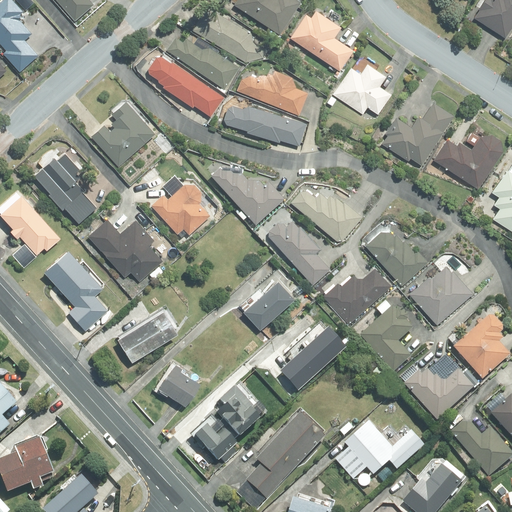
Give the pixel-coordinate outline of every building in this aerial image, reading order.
[(0,0),(0,42),(6,49),(2,52),(18,70),(37,54),(23,38),(31,31),(19,18),(18,11),(21,9),(13,0),(0,0)] [(56,0),(74,20),(93,3),(89,0),(56,0)] [(236,0),(234,4),(279,33),(300,1),(298,0),(236,0)] [(480,8),(474,17),(504,37),(511,24),(511,0),(482,0),(478,7),(480,8)] [(250,31),(216,10),(214,13),(205,8),(192,29),(243,60),(261,56),(265,49),(252,41),(250,31)] [(290,37),(339,70),(353,49),(333,36),(340,26),(315,9),(310,16),(306,13),(290,37)] [(166,49),(224,88),(239,66),(209,45),(201,47),(186,36),(183,41),(175,36),(166,49)] [(157,80),(163,84),(162,86),(192,106),(193,103),(209,114),(223,94),(172,60),(170,60),(160,54),(154,55),(147,66),(148,71),(158,79),(157,80)] [(360,72),(350,66),(332,94),(362,113),(366,106),(377,113),(390,93),(378,84),(385,74),(366,62),(360,72)] [(236,88),(298,114),(307,90),(295,85),(291,75),(274,68),(272,72),(267,70),(265,74),(263,73),(255,76),(249,74),(240,77),(236,88)] [(330,95),(326,102),(331,104),(335,98),(330,95)] [(103,123),(90,134),(117,165),(154,132),(125,99),(111,112),(116,117),(111,122),(114,125),(109,130),(103,123)] [(382,143),(407,160),(409,157),(420,164),(453,114),(433,101),(422,117),(417,114),(410,125),(396,115),(385,132),(388,134),(382,143)] [(304,124),(305,122),(247,103),(242,107),(231,104),(227,105),(227,106),(223,105),(219,116),(223,118),(226,122),(247,129),(247,131),(278,141),(279,138),(298,144),(299,141),(302,142),(307,125),(304,124)] [(479,134),(471,148),(459,140),(456,145),(446,139),(433,160),(478,188),(503,148),(501,138),(490,132),(479,134)] [(50,192),(48,193),(62,209),(64,207),(78,222),(96,205),(81,190),(82,189),(73,179),(78,175),(74,171),(78,167),(64,152),(56,159),(53,156),(34,174),(50,192)] [(493,203),(499,207),(492,218),(511,230),(511,160),(507,167),(506,167),(491,190),(499,195),(493,203)] [(218,166),(210,173),(255,223),(284,197),(268,179),(263,183),(258,177),(247,177),(242,171),(232,170),(231,169),(221,169),(218,166)] [(163,194),(151,205),(177,233),(183,228),(188,234),(209,214),(198,201),(199,201),(200,188),(195,183),(185,182),(166,198),(163,194)] [(0,212),(12,226),(9,228),(16,236),(18,234),(35,252),(43,245),(46,248),(60,236),(19,191),(18,192),(15,188),(0,201),(0,212)] [(290,200),(336,240),(341,239),(361,215),(344,200),(343,201),(336,195),(334,197),(330,194),(327,197),(319,191),(315,196),(306,188),(300,190),(290,200)] [(161,259),(147,243),(153,239),(134,218),(119,232),(106,218),(87,235),(124,276),(130,270),(139,280),(148,272),(154,278),(163,270),(157,263),(161,259)] [(294,263),(289,268),(299,279),(304,275),(312,284),(330,268),(315,252),(320,247),(299,224),(297,226),(291,219),(290,220),(285,224),(282,220),(277,220),(268,227),(268,234),(294,263)] [(365,244),(401,285),(428,262),(416,248),(414,250),(403,239),(402,240),(396,233),(394,234),(391,231),(382,230),(365,244)] [(12,254),(23,267),(36,255),(25,243),(12,254)] [(67,247),(43,268),(74,304),(68,310),(84,328),(107,309),(93,293),(101,286),(67,247)] [(428,274),(408,293),(437,324),(472,291),(452,269),(450,271),(444,265),(431,277),(428,274)] [(337,282),(322,295),(348,324),(390,285),(373,267),(362,277),(356,277),(352,273),(340,285),(337,282)] [(276,277),(242,309),(259,327),(293,294),(276,277)] [(385,300),(375,308),(381,314),(377,318),(375,315),(366,323),(369,326),(359,334),(392,371),(411,355),(397,340),(412,326),(405,319),(407,317),(407,313),(402,307),(398,306),(395,308),(392,304),(390,306),(385,300)] [(161,308),(116,336),(131,359),(176,330),(161,308)] [(502,330),(502,324),(494,315),(489,315),(453,347),(482,379),(510,354),(497,340),(502,336),(499,332),(502,330)] [(316,342),(278,377),(293,394),(331,359),(316,342)] [(199,381),(180,367),(181,365),(174,360),(158,382),(156,380),(151,386),(158,391),(161,387),(183,403),(199,381)] [(418,370),(403,383),(436,420),(474,386),(458,368),(445,379),(440,379),(435,373),(433,375),(426,367),(420,373),(418,370)] [(0,431),(9,424),(1,415),(16,401),(0,383),(0,431)] [(260,417),(233,388),(218,402),(223,407),(215,414),(238,439),(259,420),(258,418),(260,417)] [(490,412),(511,436),(511,395),(510,394),(490,412)] [(298,411),(256,458),(261,462),(246,479),(267,498),(324,435),(317,430),(318,429),(298,411)] [(351,418),(356,423),(360,419),(356,414),(351,418)] [(213,415),(193,432),(217,460),(237,442),(213,415)] [(335,459),(352,478),(366,466),(372,473),(388,459),(396,468),(423,444),(410,430),(391,446),(368,420),(344,441),(348,447),(335,459)] [(450,432),(488,476),(511,455),(511,453),(489,427),(481,433),(471,422),(462,421),(450,432)] [(0,457),(0,476),(6,491),(29,481),(33,489),(42,485),(39,476),(52,471),(38,437),(14,447),(16,451),(0,457)] [(420,478),(397,506),(403,511),(435,511),(465,476),(446,460),(442,464),(440,463),(425,482),(420,478)] [(80,473),(41,508),(44,511),(75,511),(78,510),(80,511),(91,511),(99,506),(92,498),(97,493),(80,473)] [(111,493),(103,486),(100,490),(108,496),(111,493)] [(292,496),(286,511),(328,511),(329,508),(292,496)]
